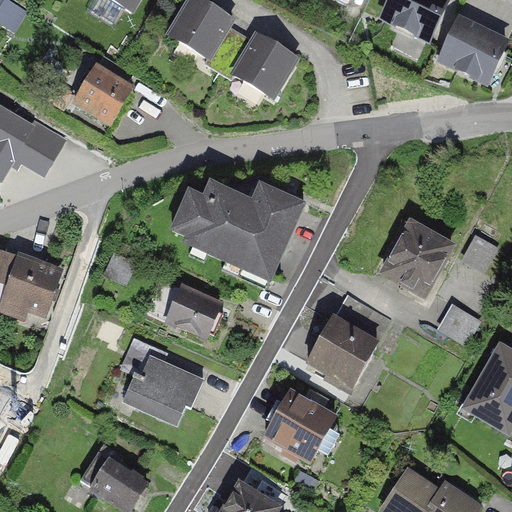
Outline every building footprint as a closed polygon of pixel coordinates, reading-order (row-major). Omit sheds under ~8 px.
[(0,0),(0,21),(17,31),(29,10),(12,0),(0,0)] [(100,0),(133,19),(143,0),(100,0)] [(450,1),(448,0),(394,0),(385,19),(430,41),(450,1)] [(215,63),(236,27),(195,2),(173,38),(215,63)] [(506,46),(461,24),(442,62),(488,84),(506,46)] [(276,100),(297,66),(259,43),(238,78),(276,100)] [(135,76),(105,57),(76,105),(112,127),(133,93),(127,89),(135,76)] [(64,150),(0,112),(0,187),(4,190),(16,168),(44,184),(64,150)] [(251,211),(209,192),(205,201),(190,195),(173,232),(274,277),(306,207),(262,188),(251,211)] [(452,250),(413,228),(386,276),(426,298),(452,250)] [(499,249),(480,239),(467,262),(486,273),(499,249)] [(46,314),(60,275),(21,261),(22,258),(4,251),(0,261),(0,281),(11,286),(1,313),(26,322),(31,309),(46,314)] [(136,265),(117,257),(107,278),(127,287),(136,265)] [(182,295),(161,286),(148,315),(206,340),(209,335),(215,337),(224,316),(218,313),(221,308),(184,291),(182,295)] [(349,296),(310,364),(329,374),(326,381),(339,388),(342,382),(354,389),(393,320),(349,296)] [(480,324),(456,310),(443,332),(467,346),(480,324)] [(511,432),(511,349),(502,344),(465,408),(511,435),(511,432)] [(204,384),(151,360),(131,405),(178,426),(186,408),(192,411),(204,384)] [(0,423),(22,383),(0,370),(0,423)] [(335,421),(291,397),(268,439),(287,449),(284,456),(297,463),(301,457),(312,463),(335,421)] [(124,461),(104,448),(82,482),(128,511),(130,511),(149,484),(120,466),(124,461)] [(409,475),(384,511),(479,511),(480,510),(453,492),(455,488),(442,480),(435,491),(409,475)] [(278,511),(279,510),(241,487),(226,511),(278,511)]
